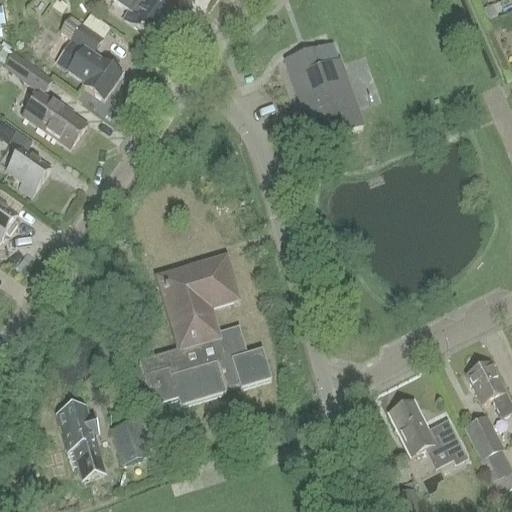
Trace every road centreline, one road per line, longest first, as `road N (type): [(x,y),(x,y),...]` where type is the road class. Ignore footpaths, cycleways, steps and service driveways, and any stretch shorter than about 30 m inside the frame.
road 1 (unclassified): [(328,398),(269,174),(247,132),(194,74)]
road 2 (tertiary): [(0,352),(194,74)]
road 3 (residential): [(328,398),(511,304)]
